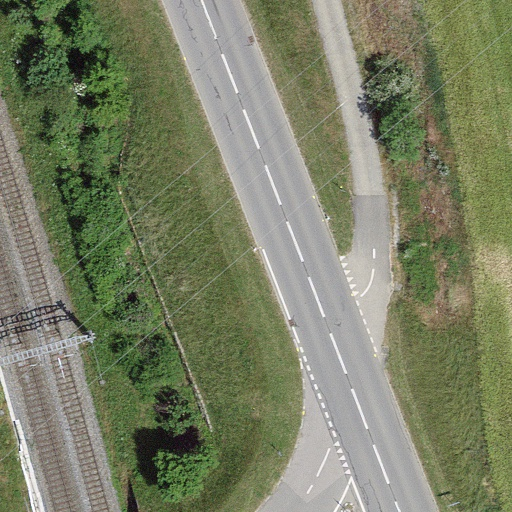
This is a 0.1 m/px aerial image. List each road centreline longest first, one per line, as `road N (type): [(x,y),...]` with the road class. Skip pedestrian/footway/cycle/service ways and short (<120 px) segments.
road 1 (primary): [(202,0),(353,392)]
road 2 (track): [(336,344),(373,262),(365,135),(326,0)]
road 3 (unclassified): [(296,511),(353,392)]
road 4 (primary): [(353,392),(399,511)]
